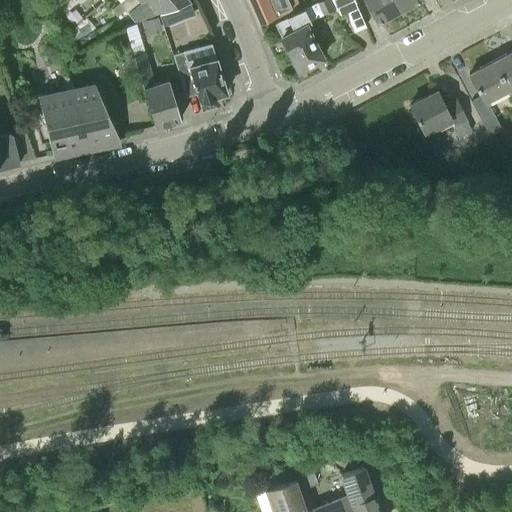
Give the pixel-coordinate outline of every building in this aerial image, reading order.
[(123,0),(112,9),(117,16),(125,9),(128,13),(132,10),(144,0),(123,0)] [(144,0),(132,10),(140,21),(190,0),(189,0),(144,0)] [(299,6),(297,1),(296,0),(248,0),(259,24),(299,6)] [(310,20),(335,8),(331,0),(320,0),(274,22),(283,39),(283,43),(287,52),(289,52),(298,71),(300,70),(303,70),(311,66),(312,63),(323,58),(307,24),(311,22),(310,20)] [(356,3),(355,1),(354,0),(331,0),(335,8),(340,17),(347,14),(355,32),(366,27),(356,3)] [(394,1),(393,0),(364,0),(376,23),(386,18),(387,20),(400,13),(394,1)] [(393,0),(394,1),(400,13),(413,7),(411,4),(419,0),(393,0)] [(158,16),(145,19),(149,33),(162,30),(158,16)] [(82,35),(91,30),(87,23),(78,28),(82,35)] [(82,35),(78,28),(76,25),(68,30),(74,41),(82,36),(82,35)] [(226,93),(214,52),(214,53),(211,43),(174,55),(181,78),(192,75),(200,101),(226,93)] [(511,50),(493,61),(511,96),(511,50)] [(155,126),(181,119),(168,80),(155,84),(145,52),(134,56),(155,126)] [(511,97),(511,96),(493,61),(469,74),(481,96),(471,101),(489,135),(502,128),(487,100),(508,89),(511,97)] [(96,84),(72,89),(38,96),(52,151),(119,137),(96,84)] [(472,130),(466,118),(456,99),(445,105),(437,90),(410,104),(425,132),(450,120),(459,137),(472,130)] [(0,168),(19,164),(19,162),(13,134),(9,132),(0,133),(0,168)] [(339,442),(321,444),(323,459),(342,457),(339,442)] [(294,478),(312,472),(304,450),(286,456),(294,478)] [(363,465),(341,473),(349,495),(308,511),(354,511),(355,511),(352,502),(373,494),(363,465)] [(305,511),(294,479),(265,490),(273,511),(305,511)] [(379,511),(373,494),(352,502),(355,511),(354,511),(379,511)]
